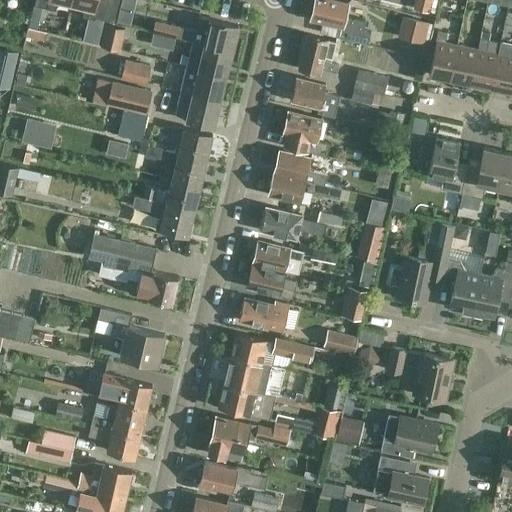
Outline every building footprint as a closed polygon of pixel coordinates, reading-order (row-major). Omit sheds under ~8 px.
[(36,0),(35,4),(34,4),(31,17),(39,19),(42,6),(56,9),(58,0),(61,0),(72,3),(72,0),(36,0)] [(96,16),(105,18),(109,0),(72,0),(72,3),(85,6),(84,16),(96,18),(96,16)] [(109,0),(105,18),(118,21),(122,0),(109,0)] [(363,29),(365,21),(346,17),(349,2),(338,0),(315,0),(311,19),(343,27),(341,36),(362,41),(362,42),(367,44),(370,31),(363,29)] [(426,11),(428,0),(416,0),(415,8),(426,11)] [(429,22),(402,15),(397,36),(423,43),(429,22)] [(153,31),(193,41),(233,50),(239,25),(199,16),(196,30),(156,20),(153,31)] [(105,23),(101,45),(120,49),(125,27),(105,23)] [(46,32),(27,28),(25,37),(44,41),(46,32)] [(87,28),(84,41),(97,44),(100,31),(87,28)] [(429,74),(450,79),(457,45),(444,42),(446,32),(438,30),(429,74)] [(336,77),(339,65),(331,63),(332,58),(333,58),(337,42),(328,39),(307,34),(299,68),(321,74),(321,73),(336,77)] [(470,83),(490,87),(498,53),(486,51),(488,40),(480,38),(477,49),(470,83)] [(193,41),(187,66),(227,75),(233,50),(193,41)] [(498,53),(490,87),(511,92),(511,85),(511,56),(505,55),(508,45),(500,43),(498,53)] [(477,49),(457,45),(450,79),(470,83),(477,49)] [(0,49),(0,87),(9,90),(17,54),(0,49)] [(150,64),(125,58),(120,77),(146,83),(150,64)] [(173,86),(178,62),(166,60),(161,84),(173,86)] [(181,91),(193,94),(221,100),(227,75),(187,66),(183,81),(181,91)] [(384,94),(389,77),(359,70),(355,87),(374,91),(384,94)] [(18,73),(15,83),(24,85),(26,75),(18,73)] [(291,100),(319,107),(318,113),(335,117),(340,96),(324,92),(326,84),(297,77),(291,100)] [(108,103),(146,112),(151,90),(113,81),(108,103)] [(374,91),(355,87),(352,98),(371,103),(374,91)] [(181,91),(174,115),(215,125),(221,100),(193,94),(181,91)] [(18,95),(15,107),(31,111),(33,99),(18,95)] [(125,109),(119,134),(143,140),(149,115),(125,109)] [(326,155),(328,144),(316,141),(322,118),(289,110),(283,133),(288,135),(285,146),(308,152),(308,151),(326,155)] [(385,128),(399,132),(403,114),(389,110),(389,113),(378,110),(375,122),(386,125),(385,128)] [(403,114),(399,132),(408,134),(412,116),(403,114)] [(412,117),(409,132),(423,135),(427,120),(412,117)] [(185,127),(179,153),(207,160),(213,134),(185,127)] [(392,136),(390,147),(398,149),(401,138),(392,136)] [(461,193),(467,164),(456,162),(460,142),(436,137),(428,173),(443,177),(440,188),(461,193)] [(410,143),(408,154),(417,156),(420,146),(410,143)] [(173,178),(201,185),(207,160),(179,153),(149,146),(146,156),(166,161),(162,176),(173,178)] [(485,185),(498,188),(506,152),(484,147),(479,169),(467,166),(461,193),(483,198),(485,185)] [(281,150),(275,173),(324,184),(326,174),(309,170),(312,158),(281,150)] [(511,153),(506,152),(498,188),(511,191),(509,202),(511,202),(511,153)] [(0,162),(0,191),(12,194),(18,167),(0,162)] [(387,188),(391,171),(379,169),(376,185),(387,188)] [(342,189),(324,184),(275,173),(270,195),(301,203),(304,190),(324,195),(324,194),(339,198),(342,189)] [(173,178),(167,203),(195,209),(201,185),(173,178)] [(146,185),(143,197),(155,200),(158,188),(146,185)] [(132,206),(164,213),(161,228),(189,235),(195,209),(167,203),(155,200),(143,197),(134,195),(132,206)] [(393,197),(390,208),(407,212),(410,201),(393,197)] [(341,228),(344,217),(320,211),(318,222),(302,218),(302,215),(267,206),(261,230),(297,238),(299,230),(325,236),(327,225),(341,228)] [(401,214),(390,219),(395,228),(406,223),(401,214)] [(98,219),(96,227),(111,231),(113,222),(98,219)] [(405,254),(403,266),(391,264),(387,283),(399,286),(396,296),(425,302),(430,276),(443,279),(448,257),(449,252),(448,252),(454,225),(429,219),(422,250),(418,249),(416,257),(405,254)] [(457,226),(454,237),(464,239),(466,228),(457,226)] [(136,294),(173,303),(179,277),(151,270),(157,248),(95,233),(89,256),(103,259),(99,274),(127,280),(128,277),(140,280),(136,294)] [(259,240),(254,262),(285,270),(296,273),(301,251),(290,248),(259,240)] [(313,246),(310,258),(334,263),(337,252),(313,246)] [(467,262),(448,257),(443,279),(442,283),(454,285),(449,307),(472,312),(480,273),(468,270),(467,262)] [(364,260),(361,272),(374,275),(377,263),(364,260)] [(285,270),(254,262),(248,287),(279,294),(281,287),(294,290),(297,281),(283,278),(285,270)] [(480,273),(472,312),(494,317),(499,295),(510,298),(511,290),(511,271),(497,268),(492,275),(480,273)] [(83,278),(81,287),(85,288),(85,289),(98,292),(101,281),(88,277),(87,279),(83,278)] [(348,289),(341,320),(361,324),(368,293),(348,289)] [(283,329),(288,306),(245,296),(240,320),(271,328),(272,326),(283,329)] [(49,299),(46,310),(55,312),(57,301),(49,299)] [(158,363),(165,334),(130,326),(133,314),(101,307),(99,318),(114,322),(111,334),(125,337),(121,354),(158,363)] [(12,313),(1,310),(0,311),(0,334),(1,335),(7,336),(12,313)] [(24,316),(12,313),(7,336),(19,339),(24,316)] [(36,318),(24,316),(19,339),(30,342),(36,318)] [(357,336),(327,329),(324,346),(353,353),(357,336)] [(39,331),(37,337),(50,340),(52,334),(39,331)] [(272,365),(275,353),(309,361),(314,345),(275,336),(274,341),(237,332),(232,355),(272,365)] [(445,400),(454,359),(422,352),(422,353),(405,350),(406,349),(392,346),(387,369),(401,372),(402,364),(419,367),(413,394),(445,400)] [(369,349),(359,356),(366,367),(377,360),(369,349)] [(75,374),(76,353),(34,351),(33,372),(75,374)] [(232,355),(225,383),(266,392),(272,365),(232,355)] [(103,372),(97,395),(113,399),(148,407),(153,384),(103,372)] [(219,407),(269,419),(275,395),(266,392),(225,383),(219,407)] [(328,398),(326,405),(336,408),(341,388),(331,385),(328,398)] [(95,411),(93,423),(141,434),(148,407),(113,399),(112,400),(119,402),(119,406),(97,400),(94,411),(95,411)] [(27,400),(25,406),(35,408),(36,402),(27,400)] [(82,407),(57,402),(54,415),(79,421),(82,407)] [(34,411),(13,406),(11,417),(32,422),(34,411)] [(274,424),(291,428),(316,433),(330,437),(336,410),(322,407),(321,411),(318,422),(277,413),(274,424)] [(383,439),(381,450),(404,455),(407,444),(431,449),(437,424),(400,416),(389,413),(383,439)] [(212,435),(208,454),(242,462),(242,461),(248,463),(247,464),(257,466),(260,456),(243,452),(246,443),(246,440),(255,442),(256,438),(287,445),(291,429),(291,428),(274,424),(273,429),(217,415),(212,435)] [(341,419),(337,440),(357,444),(362,423),(341,419)] [(141,434),(93,423),(90,435),(110,440),(108,450),(136,457),(141,434)] [(46,430),(43,441),(42,442),(73,450),(76,437),(46,430)] [(73,450),(42,442),(43,441),(30,439),(27,451),(70,461),(73,450)] [(498,479),(511,482),(511,453),(503,452),(498,479)] [(380,454),(378,467),(372,492),(423,502),(428,477),(407,472),(409,461),(380,454)] [(97,487),(127,493),(133,470),(96,461),(94,471),(96,474),(92,476),(91,475),(81,472),(79,482),(97,487)] [(265,489),(268,477),(250,472),(251,468),(237,465),(236,470),(206,462),(200,486),(231,493),(234,481),(265,489)] [(48,487),(66,491),(69,480),(50,476),(48,487)] [(79,482),(76,493),(82,494),(79,506),(93,510),(92,511),(122,511),(127,493),(97,487),(79,482)] [(323,484),(321,493),(342,498),(344,488),(323,484)] [(255,493),(252,506),(277,511),(279,504),(280,499),(255,493)] [(198,497),(194,511),(243,511),(244,509),(245,504),(229,500),(228,504),(198,497)] [(374,511),(376,505),(364,502),(361,511),(374,511)]
